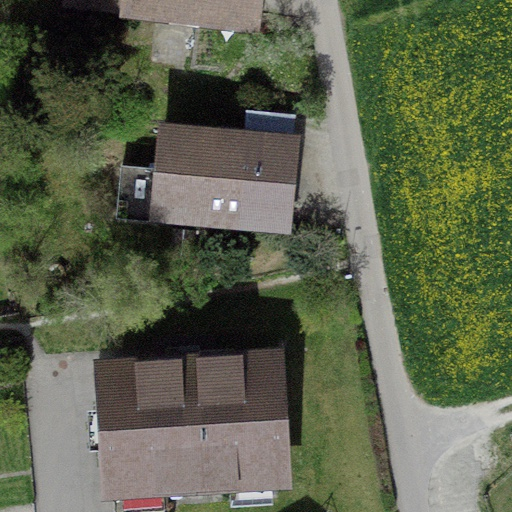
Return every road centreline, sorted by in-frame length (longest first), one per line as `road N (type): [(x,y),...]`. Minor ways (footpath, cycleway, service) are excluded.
road 1 (unclassified): [(412,511),(325,0)]
road 2 (residential): [(55,511),(42,364)]
